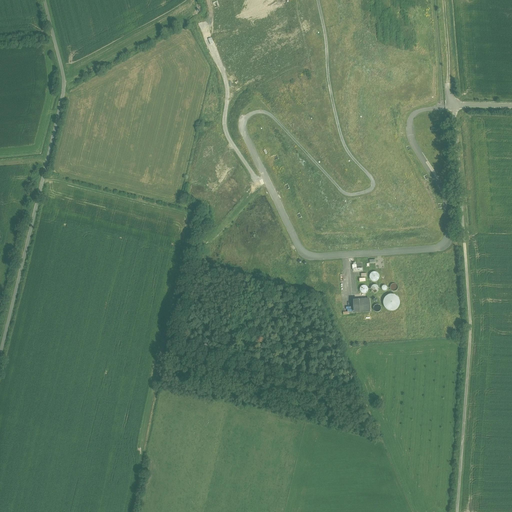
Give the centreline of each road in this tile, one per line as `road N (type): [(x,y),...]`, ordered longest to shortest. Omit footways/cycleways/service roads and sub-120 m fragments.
road 1 (unclassified): [(44,0),(63,92),(0,355)]
road 2 (track): [(316,0),(341,141),(371,190),(343,195),(274,118),(247,117)]
road 3 (track): [(266,179),(250,171),(224,129),(225,77),(197,17)]
